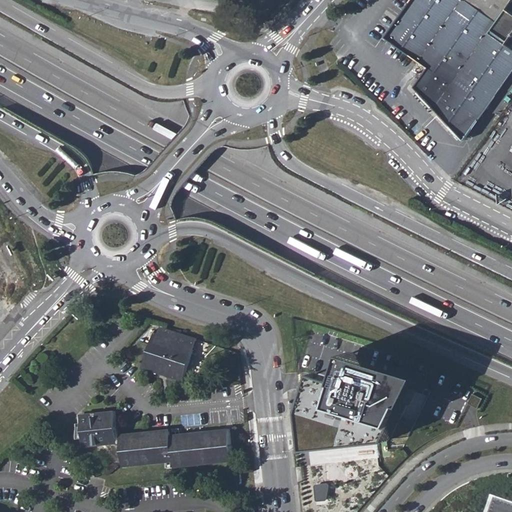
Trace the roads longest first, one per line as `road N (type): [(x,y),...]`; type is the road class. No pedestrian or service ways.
road 1 (trunk): [(511,312),(229,171),(0,44)]
road 2 (trunk): [(0,74),(238,205),(511,340)]
road 3 (trunk): [(147,238),(206,227),(511,374)]
road 4 (residential): [(132,261),(155,289),(243,321),(257,336),(277,511)]
road 5 (trunk): [(511,273),(303,169),(281,148),(270,107)]
road 6 (residential): [(511,227),(443,194),(351,110),(280,88)]
road 7 (trunk): [(216,81),(167,91),(143,85),(0,3)]
road 8 (unclassified): [(511,439),(440,459),(386,511)]
road 9 (trunk): [(0,115),(77,161),(92,213)]
road 10 (tertiary): [(0,366),(97,260)]
road 11 (tertiary): [(135,209),(227,109)]
road 12 (residential): [(76,0),(196,33)]
